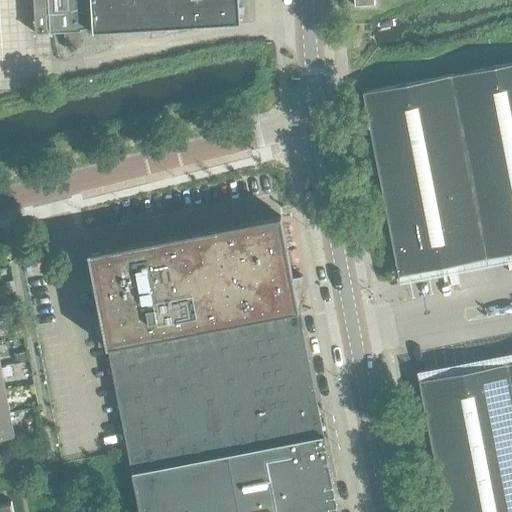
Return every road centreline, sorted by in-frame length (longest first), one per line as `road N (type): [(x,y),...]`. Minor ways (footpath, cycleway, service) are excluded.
road 1 (unclassified): [(388,511),(315,128)]
road 2 (residential): [(0,211),(315,128)]
road 3 (unclassified): [(315,128),(306,0)]
